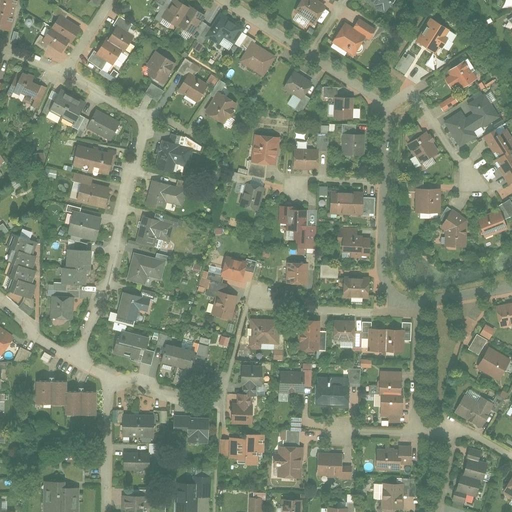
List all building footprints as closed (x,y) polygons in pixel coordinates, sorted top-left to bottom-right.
[(0,0),(0,7),(14,11),(16,0),(0,0)] [(177,0),(173,0),(163,19),(193,35),(205,14),(192,7),(192,8),(177,0)] [(326,6),(316,0),(303,0),(295,13),(315,25),(326,6)] [(364,0),(386,13),(393,0),(364,0)] [(0,29),(9,31),(14,11),(0,7),(0,29)] [(221,12),(205,37),(219,45),(224,37),(235,44),(245,27),(221,12)] [(51,28),(42,41),(61,53),(69,41),(72,43),(82,29),(62,15),(53,29),(51,28)] [(104,70),(108,63),(114,66),(123,51),(125,53),(134,40),(127,35),(133,25),(120,17),(114,27),(117,28),(108,42),(106,41),(99,53),(96,51),(90,61),(104,70)] [(430,17),(416,41),(435,53),(439,47),(445,50),(455,33),(430,17)] [(377,29),(361,19),(353,31),(344,24),(333,41),(355,55),(367,37),(370,40),(377,29)] [(276,57),(253,42),(240,61),(263,76),(276,57)] [(178,63),(157,50),(144,71),(165,83),(178,63)] [(470,72),(465,63),(459,66),(459,65),(447,72),(450,76),(445,79),(451,89),(457,85),(460,90),(481,78),(475,69),(470,72)] [(45,86),(19,74),(9,95),(35,107),(45,86)] [(208,87),(189,75),(178,91),(197,103),(208,87)] [(292,75),(283,88),(302,100),(311,87),(292,75)] [(144,94),(158,102),(164,91),(151,83),(144,94)] [(325,96),(334,96),(334,118),(352,119),(352,97),(338,96),(338,87),(325,87),(325,96)] [(219,91),(205,114),(221,124),(235,102),(219,91)] [(71,101),(59,94),(50,112),(62,118),(71,101)] [(462,111),(444,122),(461,147),(477,136),(474,131),(482,126),(483,129),(501,117),(485,94),(468,105),(473,113),(466,118),(462,111)] [(438,104),(442,111),(458,103),(454,96),(438,104)] [(83,107),(71,101),(62,118),(74,124),(83,107)] [(89,129),(111,142),(121,124),(98,111),(89,129)] [(225,124),(229,127),(234,120),(230,117),(225,124)] [(342,124),(342,157),(363,157),(363,134),(357,134),(357,125),(342,124)] [(494,130),(483,137),(497,159),(494,161),(508,184),(511,181),(511,140),(505,129),(497,135),(494,130)] [(436,152),(424,133),(409,142),(421,161),(436,152)] [(280,138),(255,134),(248,175),(266,178),(268,164),(275,166),(280,138)] [(163,141),(156,168),(171,172),(173,163),(188,167),(193,149),(163,141)] [(77,166),(110,175),(116,154),(83,145),(77,166)] [(318,150),(295,149),(294,169),(318,170),(318,150)] [(151,181),(145,205),(164,210),(165,203),(183,207),(187,189),(151,181)] [(77,200),(106,208),(111,190),(82,182),(77,200)] [(246,183),(241,206),(259,210),(264,187),(246,183)] [(416,188),(416,213),(440,213),(440,188),(416,188)] [(347,192),(331,191),(331,213),(347,214),(347,192)] [(363,192),(347,192),(347,214),(362,214),(363,192)] [(292,206),(280,206),(280,224),(286,224),(286,230),(294,230),(294,243),(306,243),(307,209),(292,208),(292,206)] [(508,230),(501,210),(479,219),(486,238),(508,230)] [(67,234),(96,241),(102,219),(72,211),(67,234)] [(446,232),(445,247),(463,247),(464,220),(451,211),(440,227),(446,232)] [(141,216),(135,242),(154,246),(156,238),(170,241),(174,224),(141,216)] [(358,229),(342,230),(342,254),(351,253),(351,257),(371,257),(371,235),(358,235),(358,229)] [(12,279),(7,291),(28,299),(33,285),(28,283),(32,272),(30,272),(36,258),(32,256),(37,243),(15,234),(9,249),(15,251),(9,266),(13,267),(8,278),(12,279)] [(89,271),(89,251),(67,250),(66,268),(61,268),(61,284),(83,284),(83,271),(89,271)] [(133,252),(126,279),(145,284),(147,276),(163,280),(168,261),(133,252)] [(221,277),(243,282),(247,261),(226,257),(221,277)] [(307,264),(286,264),(286,284),(307,284),(307,264)] [(320,265),(320,278),(338,278),(338,266),(320,265)] [(369,299),(370,279),(343,277),(342,298),(369,299)] [(201,278),(199,287),(207,289),(210,280),(201,278)] [(237,297),(218,292),(212,315),(231,320),(237,297)] [(136,321),(138,309),(148,311),(151,300),(121,293),(116,317),(136,321)] [(50,297),(50,319),(74,319),(74,297),(50,297)] [(501,329),(511,326),(511,303),(496,307),(501,329)] [(279,320),(250,320),(250,350),(261,350),(261,344),(279,344),(279,320)] [(355,341),(356,321),(333,320),(333,341),(355,341)] [(321,323),(298,322),(297,350),(320,351),(321,323)] [(362,338),(369,339),(369,352),(405,352),(405,341),(410,341),(411,323),(402,323),(402,329),(372,329),(373,322),(363,322),(362,338)] [(489,340),(495,330),(485,324),(479,335),(489,340)] [(113,355),(142,363),(150,338),(121,330),(113,355)] [(0,355),(2,357),(13,340),(0,331),(0,355)] [(478,355),(487,340),(477,334),(468,349),(478,355)] [(219,344),(228,346),(230,338),(221,336),(219,344)] [(197,355),(206,357),(207,346),(199,344),(197,355)] [(165,345),(160,363),(175,367),(179,349),(165,345)] [(19,362),(21,358),(28,360),(31,352),(20,347),(14,360),(19,362)] [(179,349),(175,367),(189,371),(194,353),(179,349)] [(283,360),(283,350),(273,351),(274,360),(283,360)] [(485,351),(475,368),(499,382),(508,365),(485,351)] [(361,359),(361,368),(371,368),(371,359),(361,359)] [(263,386),(263,368),(243,367),(242,385),(263,386)] [(304,393),(305,372),(281,371),(280,392),(304,393)] [(404,418),(405,372),(380,371),(379,396),(381,396),(381,417),(404,418)] [(350,378),(316,377),(315,406),(349,407),(350,378)] [(65,380),(34,380),(34,403),(65,402),(65,414),(94,414),(94,390),(65,391),(65,380)] [(464,396),(454,411),(480,429),(488,416),(485,414),(491,405),(482,399),(477,406),(464,396)] [(234,403),(233,422),(253,423),(254,405),(234,403)] [(138,413),(123,413),(122,437),(138,438),(138,413)] [(154,414),(138,413),(138,438),(154,438),(154,414)] [(210,417),(173,416),(173,431),(190,432),(190,442),(209,442),(210,417)] [(261,436),(231,436),(231,458),(261,458),(261,436)] [(277,464),(277,476),(300,477),(300,446),(278,445),(278,454),(272,454),(272,464),(277,464)] [(411,447),(374,447),(375,471),(401,470),(401,461),(411,461),(411,447)] [(460,475),(453,500),(465,503),(467,494),(475,496),(479,480),(483,481),(488,462),(479,460),(482,450),(469,447),(462,475),(460,475)] [(149,471),(150,453),(125,452),(124,469),(149,471)] [(343,453),(320,453),(320,477),(339,477),(339,480),(352,480),(353,464),(343,464),(343,453)] [(511,473),(503,492),(511,496),(511,473)] [(402,482),(380,483),(381,511),(402,510),(402,482)] [(177,510),(196,511),(197,485),(178,485),(177,510)] [(43,490),(42,511),(77,511),(78,496),(60,495),(60,490),(43,490)] [(146,511),(147,495),(122,495),(122,511),(146,511)] [(299,511),(299,498),(282,499),(282,511),(299,511)]
